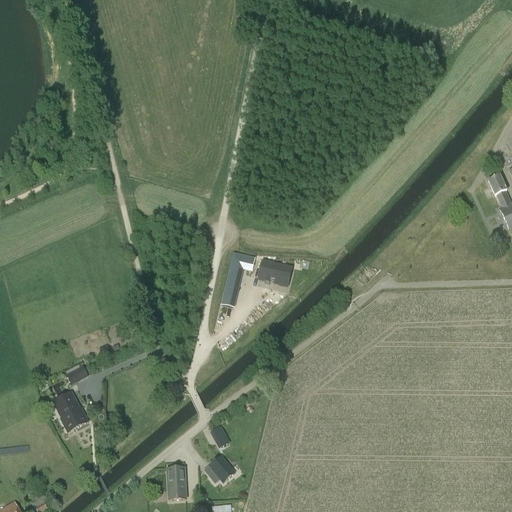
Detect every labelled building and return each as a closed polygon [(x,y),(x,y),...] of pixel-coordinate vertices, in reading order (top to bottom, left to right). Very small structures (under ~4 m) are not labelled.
[(499,211),(510,235),(511,234),(511,171),(509,173),(511,179),(511,205),(510,206),(507,200),(508,199),(505,193),(507,192),(500,177),(488,182),(495,198),(496,197),(499,204),(500,203),(503,210),(499,211)] [(233,254),(221,306),(234,309),(243,271),(252,273),(256,260),(233,254)] [(265,262),(261,281),(289,288),(294,269),(265,262)] [(71,388),(88,378),(83,368),(65,377),(71,388)] [(68,434),(88,424),(83,415),(82,415),(71,394),(53,404),(54,406),(55,405),(59,412),(58,413),(62,420),(61,421),(68,434)] [(218,444),(221,449),(228,445),(225,439),(218,444)] [(221,459),(210,468),(216,476),(211,480),(215,485),(220,481),(223,485),(235,475),(221,459)] [(169,502),(186,502),(184,469),(167,470),(169,502)] [(48,501),(48,502),(42,494),(32,500),(34,504),(31,505),(34,510),(35,511),(48,511),(47,511),(53,507),(50,502),(49,502),(48,501)]
